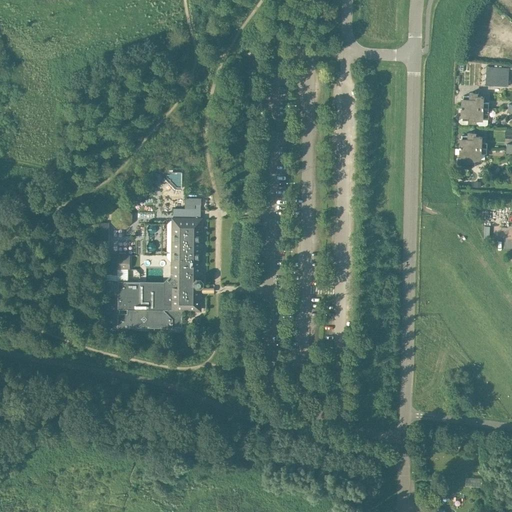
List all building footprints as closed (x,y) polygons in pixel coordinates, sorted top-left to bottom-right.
[(460,107),(487,108),(487,102),(483,102),(483,96),(479,95),(478,93),(477,93),(477,92),(468,92),(468,96),(462,96),(462,98),(460,98),(460,107)] [(487,114),(487,108),(460,107),(459,116),(462,116),(462,118),(467,119),(467,123),(476,123),(476,120),(482,120),(482,113),(487,114)] [(458,147),(486,148),(486,136),(481,136),(481,135),(475,135),(475,132),(466,132),(466,136),(461,135),(461,138),(459,137),(458,147)] [(486,148),(458,147),(458,156),(466,156),(465,158),(456,158),(456,164),(473,165),(474,160),(480,160),(480,153),(486,153),(486,148)] [(129,215),(125,210),(116,210),(113,212),(113,221),(117,226),(124,226),(129,222),(129,215)] [(117,281),(117,309),(126,309),(126,313),(117,313),(117,327),(172,328),(172,327),(181,327),(181,310),(199,310),(200,287),(203,284),(203,280),(200,277),(201,219),(172,218),(167,224),(166,257),(171,262),(172,262),(172,273),(172,278),(168,281),(117,281)] [(127,267),(127,255),(117,255),(117,267),(127,267)] [(450,488),(451,480),(441,480),(440,488),(440,495),(448,495),(449,488),(450,488)]
